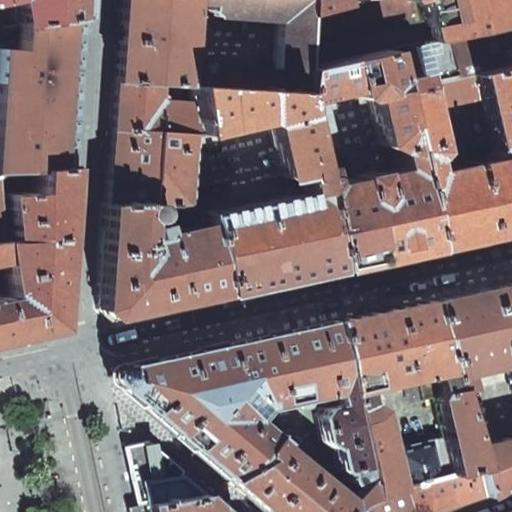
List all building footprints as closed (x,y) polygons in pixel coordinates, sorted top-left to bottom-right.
[(9,27),(75,17),(76,0),(10,0),(14,21),(9,22),(9,27)] [(297,91),(299,70),(300,41),(302,16),(303,0),(116,0),(112,54),(111,80),(182,84),(292,90),(297,91)] [(370,0),(302,16),(300,41),(408,14),(403,0),(370,0)] [(303,0),(302,16),(370,0),(303,0)] [(412,13),(409,0),(403,0),(408,14),(412,13)] [(420,0),(431,40),(510,23),(506,7),(507,7),(505,0),(420,0)] [(0,28),(0,173),(33,170),(66,167),(69,123),(74,45),(75,17),(9,27),(0,28)] [(431,40),(407,45),(413,75),(415,83),(465,72),(511,62),(511,31),(510,23),(431,40)] [(390,89),(415,83),(413,75),(390,79),(384,51),(299,70),(297,91),(292,90),(331,270),(379,259),(427,249),(390,89)] [(511,62),(465,72),(415,83),(390,89),(427,249),(492,235),(495,234),(511,230),(511,62)] [(182,209),(186,163),(190,163),(190,156),(186,155),(188,134),(195,133),(182,84),(111,80),(110,80),(105,145),(99,233),(96,284),(94,309),(105,319),(161,307),(219,294),(200,215),(182,209)] [(292,90),(182,84),(195,133),(257,119),(265,124),(276,175),(277,175),(277,176),(279,177),(285,176),(288,193),(258,200),(200,215),(219,294),(276,282),(331,270),(292,90)] [(223,152),(197,159),(199,188),(229,180),(223,152)] [(1,195),(5,234),(0,234),(0,342),(24,337),(55,330),(60,268),(64,206),(66,168),(66,167),(33,170),(32,191),(1,195)] [(511,280),(472,289),(425,299),(451,390),(461,387),(458,372),(511,360),(511,437),(488,442),(468,448),(474,467),(481,493),(511,475),(511,280)] [(468,448),(451,390),(425,299),(382,309),(328,321),(365,495),(397,486),(474,467),(468,448)] [(116,386),(224,480),(259,457),(253,452),(267,435),(249,418),(260,405),(321,391),(324,405),(320,407),(313,415),(319,441),(327,446),(331,445),(335,468),(338,470),(347,466),(345,468),(344,471),(344,475),(344,478),(345,480),(348,482),(352,483),(355,482),(341,497),(344,505),(365,495),(328,321),(230,342),(121,365),(116,365),(112,367),(109,370),(107,373),(108,378),(116,386)] [(261,511),(337,511),(344,505),(341,497),(274,443),(276,442),(267,435),(253,452),(259,457),(224,480),(261,511)] [(200,495),(176,475),(180,470),(170,463),(145,442),(141,443),(130,445),(122,447),(136,502),(143,501),(143,502),(143,504),(200,495)] [(474,467),(397,486),(406,511),(426,511),(481,493),(474,467)] [(406,511),(397,486),(365,495),(344,505),(337,511),(406,511)] [(219,511),(217,510),(200,495),(143,504),(145,511),(219,511)]
